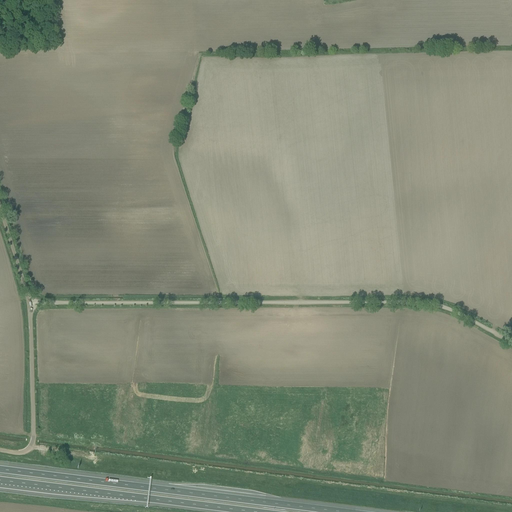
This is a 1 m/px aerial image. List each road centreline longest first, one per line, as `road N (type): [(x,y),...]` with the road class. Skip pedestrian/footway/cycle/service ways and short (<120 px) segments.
road 1 (unclassified): [(27,303),(418,305),(511,346)]
road 2 (motorway): [(345,511),(0,467)]
road 3 (motorway): [(0,480),(247,511)]
road 4 (unclassified): [(0,450),(26,452),(33,441),(27,303)]
